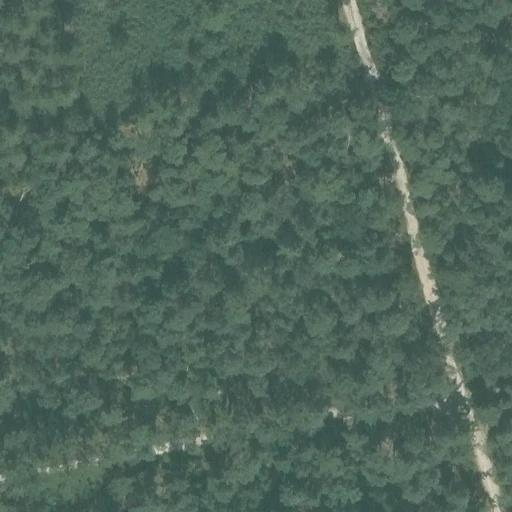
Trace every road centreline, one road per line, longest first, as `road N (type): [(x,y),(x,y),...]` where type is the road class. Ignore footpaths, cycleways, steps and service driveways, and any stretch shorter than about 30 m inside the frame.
road 1 (track): [(0,482),(454,392)]
road 2 (track): [(345,0),(442,349)]
road 3 (track): [(442,349),(487,511)]
